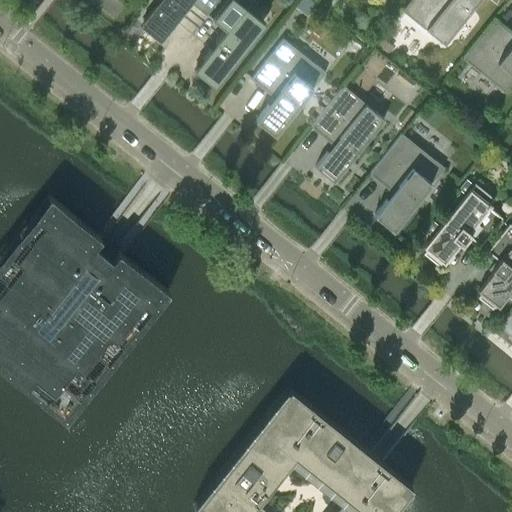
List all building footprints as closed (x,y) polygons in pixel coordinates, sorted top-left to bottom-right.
[(205,12),(214,0),(157,0),(144,17),(145,18),(142,21),(158,33),(157,34),(162,38),(191,1),(205,12)] [(224,0),(211,16),(224,27),(195,64),(200,68),(200,67),(216,80),(218,77),(219,77),(258,29),(257,29),(260,25),(228,0),(224,0)] [(315,3),(310,0),(298,0),(294,6),(305,15),(315,3)] [(443,43),(477,0),(408,0),(401,10),(436,38),(436,37),(443,43)] [(503,91),(511,80),(511,31),(493,16),(461,57),(503,91)] [(273,133),(324,71),(282,37),(249,78),(275,98),(269,105),(267,103),(255,118),(273,133)] [(333,181),(383,118),(376,113),(376,112),(342,84),(309,125),(334,146),(328,153),(326,151),(314,166),(333,181)] [(393,193),(389,199),(388,200),(385,198),(373,213),(392,228),(417,198),(443,167),(400,132),(368,173),(393,193)] [(479,245),(502,217),(488,206),(490,203),(489,202),(493,197),(473,182),(472,184),(465,179),(457,188),(464,194),(438,226),(429,237),(422,246),(425,248),(422,252),(437,264),(440,260),(443,262),(458,243),(461,244),(468,235),(479,245)] [(164,288),(100,237),(51,197),(0,260),(0,362),(64,414),(164,288)] [(432,221),(423,232),(429,237),(438,226),(432,221)] [(511,287),(511,224),(508,222),(486,250),(497,259),(490,268),(492,270),(477,289),(479,292),(476,296),(491,307),(494,303),(497,306),(505,296),(511,287)] [(387,511),(410,484),(365,447),(288,386),(192,507),(197,511),(387,511)]
